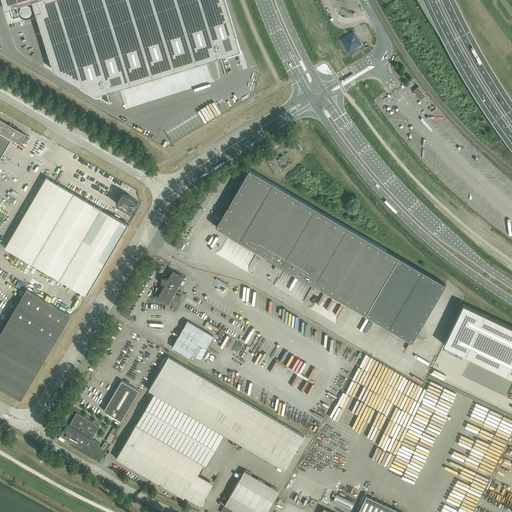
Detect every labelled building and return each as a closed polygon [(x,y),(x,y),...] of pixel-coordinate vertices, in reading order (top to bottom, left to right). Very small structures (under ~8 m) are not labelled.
[(2,0),(5,10),(32,1),(54,70),(96,95),(101,94),(100,93),(101,93),(225,54),(226,54),(227,55),(240,51),(236,37),(224,0),(2,0)] [(354,32),(341,39),(349,52),(362,44),(354,32)] [(418,86),(413,90),(420,100),(425,96),(426,96),(418,86)] [(0,132),(11,139),(20,144),(26,134),(13,127),(11,123),(9,124),(0,118),(0,132)] [(0,158),(11,139),(0,132),(0,158)] [(302,150),(297,142),(292,145),(293,147),(296,146),(299,152),(302,150)] [(445,284),(249,169),(216,226),(267,257),(266,258),(313,285),(314,284),(412,341),(445,284)] [(46,177),(5,248),(86,295),(122,235),(128,225),(128,224),(124,221),(121,219),(111,213),(110,214),(109,214),(87,201),(86,200),(60,185),(59,184),(46,177)] [(116,202),(116,203),(133,213),(139,203),(138,201),(136,200),(134,198),(132,197),(130,196),(128,195),(126,194),(124,193),(122,192),(118,200),(116,202)] [(156,287),(155,299),(163,300),(167,303),(168,303),(176,301),(181,302),(181,296),(179,295),(175,293),(179,286),(180,286),(178,285),(183,277),(173,270),(168,278),(161,277),(160,287),(156,287)] [(0,387),(21,399),(30,383),(31,382),(46,355),(47,355),(63,327),(64,326),(70,315),(26,289),(16,306),(0,333),(0,387)] [(511,327),(463,304),(443,344),(511,377),(511,327)] [(187,321),(172,347),(189,357),(192,353),(201,358),(206,349),(197,344),(205,331),(187,321)] [(304,436),(203,376),(168,356),(149,390),(284,469),(304,436)] [(121,380),(104,411),(121,421),(139,390),(121,380)] [(69,425),(67,424),(61,434),(93,453),(100,443),(92,439),(100,426),(77,413),(69,425)] [(184,497),(197,474),(203,464),(136,424),(116,458),(184,497)] [(116,435),(111,432),(106,440),(111,443),(116,435)] [(245,470),(220,511),(238,511),(265,511),(278,490),(245,470)] [(336,494),(332,501),(351,510),(354,503),(336,494)] [(358,511),(400,511),(366,496),(358,511)]
